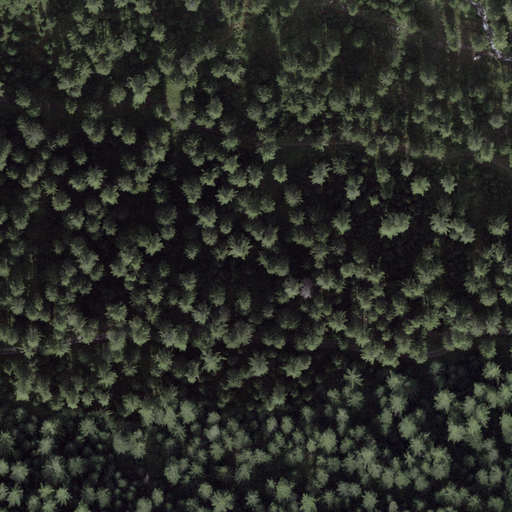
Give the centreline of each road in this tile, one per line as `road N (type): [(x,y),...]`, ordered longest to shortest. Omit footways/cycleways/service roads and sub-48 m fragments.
road 1 (track): [(0,99),(103,111),(147,103),(243,142),(462,154),(511,170)]
road 2 (track): [(0,349),(61,347),(123,332),(215,332),(438,351),(489,330),(511,331)]
